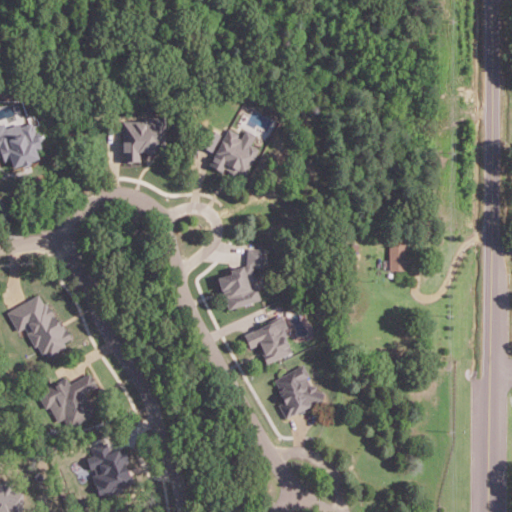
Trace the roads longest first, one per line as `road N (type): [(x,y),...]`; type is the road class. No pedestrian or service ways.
road 1 (tertiary): [(493,0),(489,511)]
road 2 (residential): [(341,511),(296,483),(269,449),(205,337),(160,212),(138,195)]
road 3 (residential): [(54,238),(79,264),(113,342),(144,387),(184,511)]
road 4 (residential): [(138,195),(98,195),(54,238),(0,243)]
road 5 (residential): [(178,270),(210,242),(216,217),(194,203),(160,212)]
